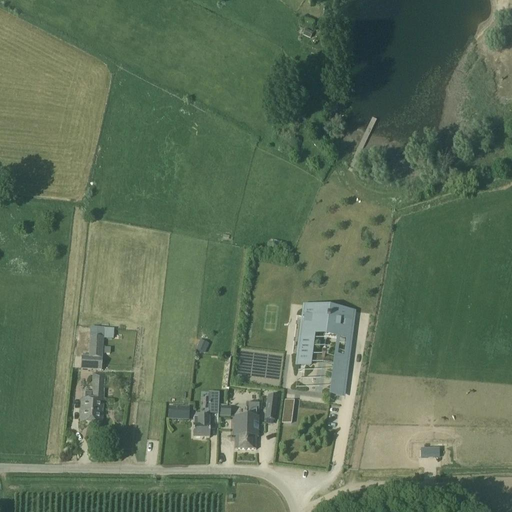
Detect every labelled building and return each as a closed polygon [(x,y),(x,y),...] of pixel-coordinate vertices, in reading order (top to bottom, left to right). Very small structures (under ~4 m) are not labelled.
[(303,36),(311,39),(313,33),(306,30),(303,36)] [(298,365),(313,366),(318,332),(338,334),(337,337),(349,339),(352,315),(341,313),(340,321),(316,318),(317,310),(305,309),(303,327),(309,328),(307,340),(301,339),(298,365)] [(82,357),(81,370),(102,371),(103,339),(90,338),(89,358),(82,357)] [(197,351),(204,352),(205,343),(198,342),(197,351)] [(82,400),(80,423),(102,424),(104,380),(105,375),(93,375),(92,386),(93,386),(92,400),(82,400)] [(208,393),(208,415),(218,415),(219,394),(208,393)] [(278,398),(268,396),(265,420),(275,421),(278,398)] [(283,408),(293,410),(294,401),(284,400),(283,408)] [(165,407),(165,420),(188,420),(188,407),(165,407)] [(219,407),(219,415),(229,416),(229,408),(219,407)] [(257,410),(247,410),(247,422),(234,421),(234,437),(236,437),(236,450),(256,450),(256,438),(259,438),(259,422),(256,422),(257,410)] [(292,417),(283,415),(282,424),(291,425),(292,417)] [(193,426),(192,439),(209,439),(210,426),(209,426),(209,417),(198,417),(198,418),(194,418),(194,426),(193,426)]
